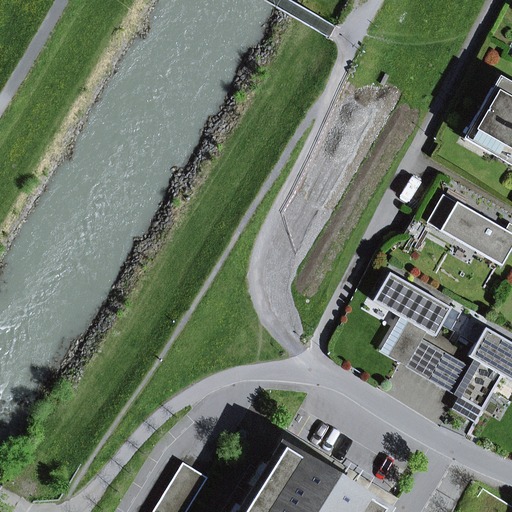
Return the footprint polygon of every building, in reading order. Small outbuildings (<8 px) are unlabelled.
[(511,82),(499,75),(492,88),(511,99),(511,82)] [(511,99),(492,88),(469,128),(495,143),(489,153),(511,166),(511,99)] [(489,153),(495,143),(469,128),(462,140),(488,155),(489,153)] [(455,203),(442,195),(426,223),(439,231),(455,203)] [(500,266),(511,244),(511,235),(509,234),(455,203),(439,231),(500,266)] [(387,273),(371,301),(399,317),(425,332),(432,337),(449,309),(387,273)] [(378,352),(405,367),(420,340),(425,332),(399,317),(378,352)] [(511,344),(483,328),(467,357),(472,360),(477,363),(457,397),(481,411),(501,376),(511,382),(511,344)] [(420,340),(405,367),(429,381),(444,354),(420,340)] [(452,394),(468,367),(444,354),(429,381),(452,394)] [(452,394),(457,397),(477,363),(472,360),(468,367),(452,394)] [(450,410),(474,424),(481,411),(457,397),(450,410)] [(390,511),(399,500),(285,429),(273,447),(233,511),(390,511)] [(182,463),(152,511),(185,511),(206,478),(197,472),(182,463)]
